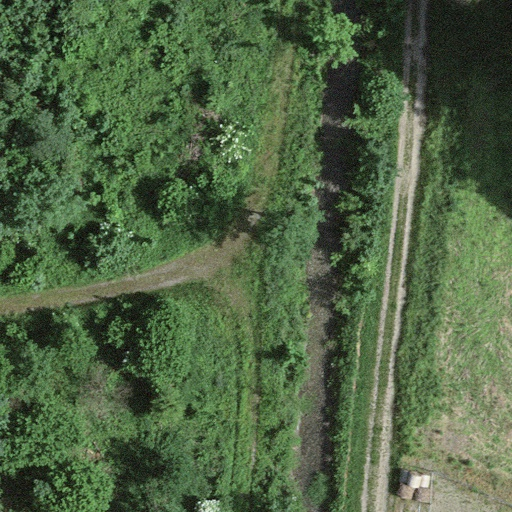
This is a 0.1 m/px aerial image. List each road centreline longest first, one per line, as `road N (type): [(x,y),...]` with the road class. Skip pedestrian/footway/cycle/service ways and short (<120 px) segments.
road 1 (track): [(420,0),(380,511)]
road 2 (track): [(0,298),(66,301),(235,254)]
